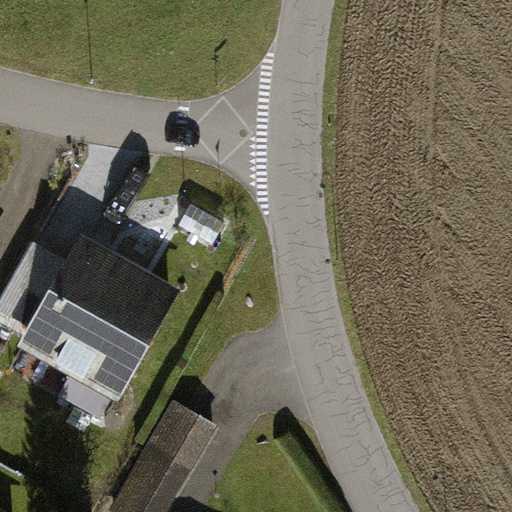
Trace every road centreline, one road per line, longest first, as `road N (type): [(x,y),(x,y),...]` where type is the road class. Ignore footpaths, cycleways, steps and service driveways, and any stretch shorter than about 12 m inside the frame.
road 1 (residential): [(297,132),(306,272),(326,360),(386,511)]
road 2 (residential): [(0,93),(189,129),(297,132)]
road 3 (residential): [(310,0),(297,132)]
